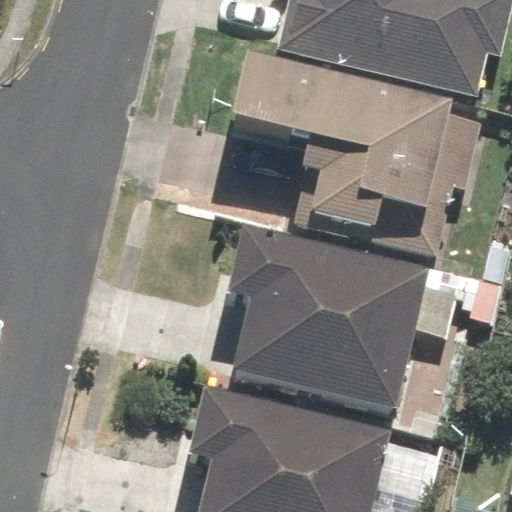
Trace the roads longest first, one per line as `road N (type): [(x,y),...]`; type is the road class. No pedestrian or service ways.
road 1 (residential): [(57,178),(0,440)]
road 2 (residential): [(102,0),(57,178)]
